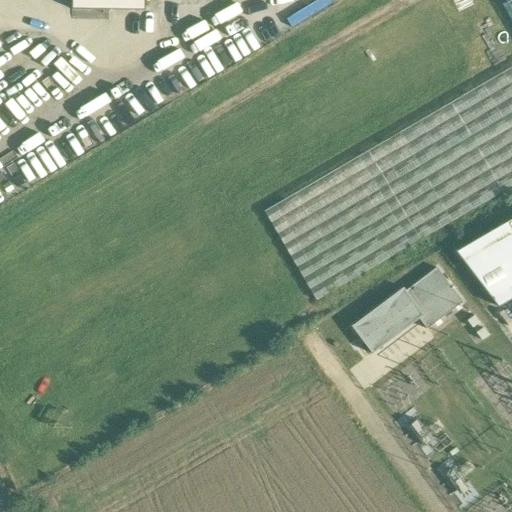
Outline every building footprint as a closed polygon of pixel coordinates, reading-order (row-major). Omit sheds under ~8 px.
[(146,0),(71,0),(71,9),(147,11),(146,0)] [(511,12),(511,67),(264,212),(316,301),(511,186),(511,0),(507,3),(511,12)] [(511,235),(505,223),(457,252),(499,307),(511,299),(511,235)] [(438,267),(406,291),(404,288),(353,326),(373,353),(419,318),(427,329),(463,302),(438,267)] [(490,332),(477,314),(468,321),(481,339),(490,332)]
